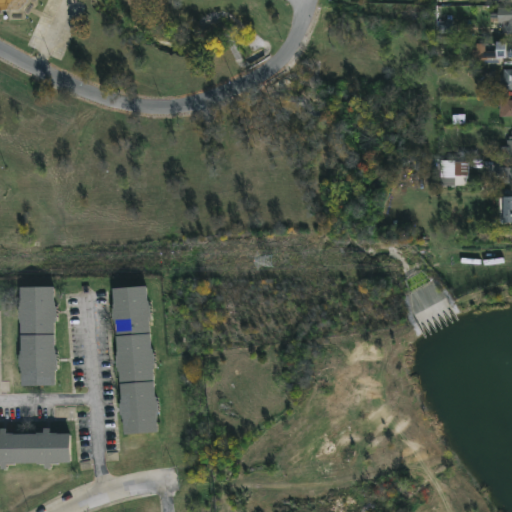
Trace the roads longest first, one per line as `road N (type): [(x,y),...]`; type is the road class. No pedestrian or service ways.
road 1 (residential): [(279,63),(226,100),(163,108),(84,91),(0,44)]
road 2 (residential): [(106,491),(91,305)]
